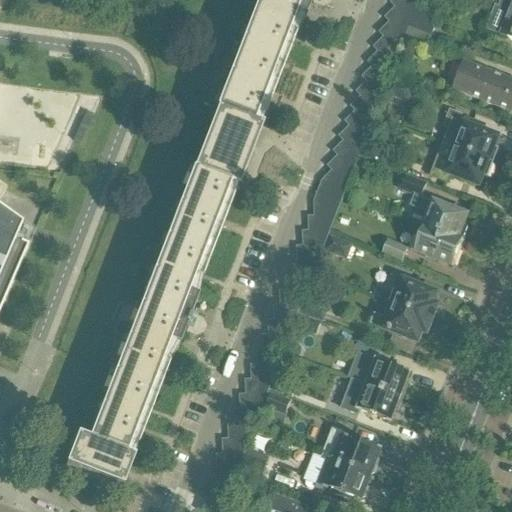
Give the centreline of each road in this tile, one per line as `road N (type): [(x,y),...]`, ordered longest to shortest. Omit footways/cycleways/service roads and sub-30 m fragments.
road 1 (residential): [(178,511),(374,0)]
road 2 (tertiary): [(438,511),(511,320)]
